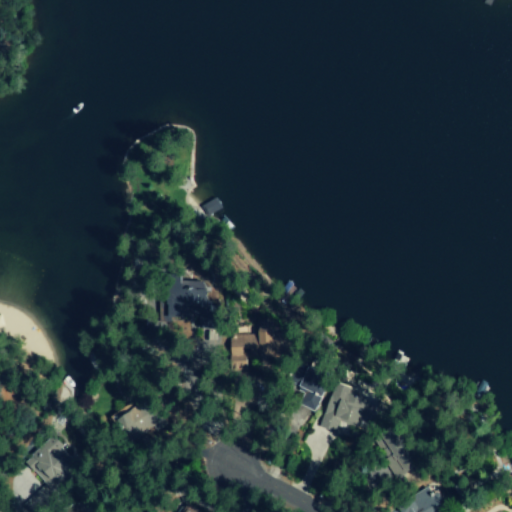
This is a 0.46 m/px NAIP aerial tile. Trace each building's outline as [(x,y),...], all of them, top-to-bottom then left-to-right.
[(240,334),(240,325),(225,325),(224,334),(240,334)] [(223,335),(223,354),(236,354),(236,346),(253,346),(253,331),(248,331),(248,335),(223,335)] [(265,352),(264,345),(251,346),(252,353),(265,352)] [(295,404),(311,411),(321,389),(289,374),(283,386),(300,394),(295,404)] [(349,389),(330,382),(316,425),(332,431),(336,420),(351,425),(357,407),(344,403),(349,389)]
